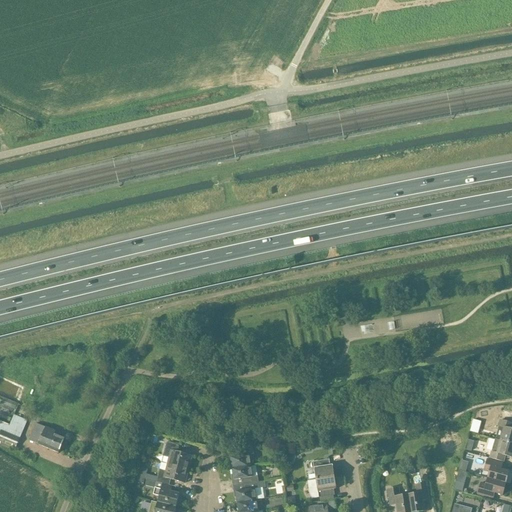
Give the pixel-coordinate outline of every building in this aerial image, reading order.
[(101,382),(110,387),(114,380),(105,375),(101,382)] [(6,433),(0,430),(0,443),(15,449),(26,422),(13,416),(16,409),(19,410),(21,406),(18,405),(18,404),(0,396),(0,425),(8,429),(6,433)] [(511,411),(501,409),(499,418),(511,422),(511,411)] [(511,424),(500,421),(498,427),(504,429),(500,441),(511,444),(511,430),(511,431),(511,430),(511,424)] [(35,424),(28,441),(39,445),(58,453),(64,439),(55,435),(56,432),(45,428),(35,424)] [(490,459),(503,463),(505,457),(511,458),(511,444),(500,441),(497,454),(492,452),(490,459)] [(169,459),(167,465),(188,471),(192,457),(177,453),(179,447),(166,444),(163,457),(169,459)] [(238,458),(230,459),(232,470),(250,467),(249,456),(254,455),(253,449),(237,452),(238,458)] [(329,460),(313,463),(316,480),(334,477),(332,466),(330,466),(329,460)] [(487,460),(484,472),(489,473),(487,479),(505,484),(508,473),(498,470),(500,464),(487,460)] [(159,470),(156,483),(169,486),(170,480),(185,484),(188,471),(167,465),(165,472),(159,470)] [(138,467),(137,482),(144,483),(145,467),(138,467)] [(241,480),(242,485),(258,483),(257,477),(252,478),(250,467),(232,470),(233,481),(241,480)] [(336,489),(334,477),(316,480),(319,498),(335,496),(333,489),(336,489)] [(477,495),(490,499),(491,493),(502,496),(505,484),(487,479),(486,486),(480,484),(477,495)] [(235,493),(237,504),(256,501),(254,490),(265,488),(264,482),(258,483),(242,485),(243,491),(235,493)] [(159,497),(157,504),(175,509),(176,505),(179,506),(182,496),(170,492),(172,487),(169,486),(156,483),(153,496),(159,497)] [(414,486),(415,496),(408,497),(410,511),(424,511),(423,502),(429,501),(427,485),(414,486)] [(387,491),(389,507),(395,506),(396,511),(410,511),(408,497),(400,498),(398,489),(387,491)] [(256,501),(237,504),(238,511),(256,511),(257,511),(256,501)]
